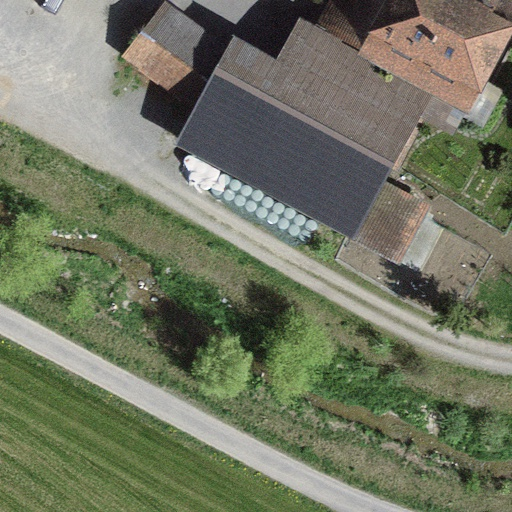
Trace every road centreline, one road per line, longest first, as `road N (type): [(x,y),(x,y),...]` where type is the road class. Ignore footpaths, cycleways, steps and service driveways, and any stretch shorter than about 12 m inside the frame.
road 1 (track): [(511,362),(477,356),(0,103)]
road 2 (track): [(0,317),(374,511)]
